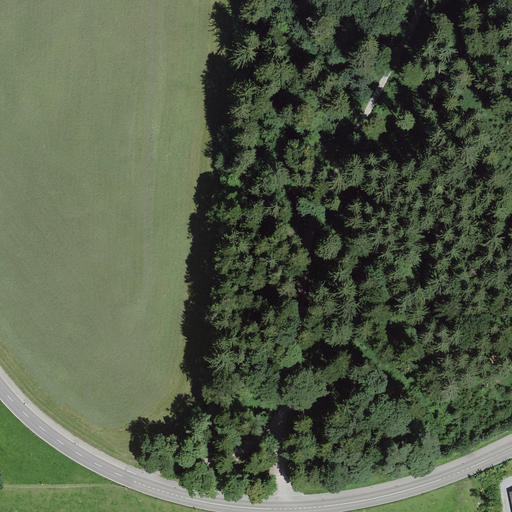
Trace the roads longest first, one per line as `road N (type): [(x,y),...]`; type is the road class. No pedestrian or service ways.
road 1 (track): [(423,0),(334,168),(272,446),(144,473),(140,484)]
road 2 (tertiary): [(0,385),(77,454),(140,484),(226,506),(365,501),(511,449)]
